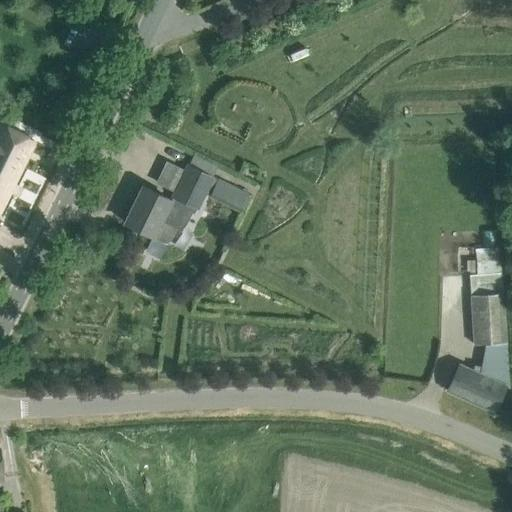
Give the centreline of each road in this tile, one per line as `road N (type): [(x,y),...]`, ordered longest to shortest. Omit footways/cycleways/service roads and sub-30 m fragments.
road 1 (unclassified): [(511,442),(393,400),(116,402),(0,416)]
road 2 (tertiary): [(0,342),(153,21)]
